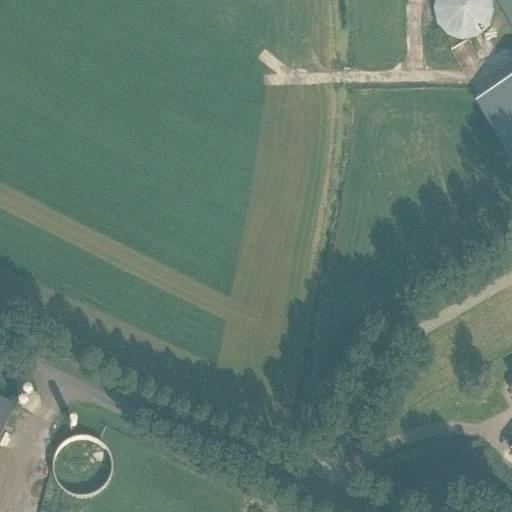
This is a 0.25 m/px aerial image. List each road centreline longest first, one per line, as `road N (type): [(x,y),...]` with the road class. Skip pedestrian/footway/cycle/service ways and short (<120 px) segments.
road 1 (unclassified): [(334,511),(0,350)]
road 2 (track): [(62,380),(5,511)]
